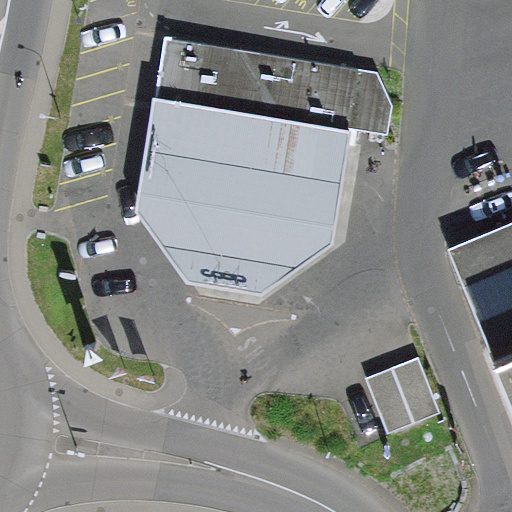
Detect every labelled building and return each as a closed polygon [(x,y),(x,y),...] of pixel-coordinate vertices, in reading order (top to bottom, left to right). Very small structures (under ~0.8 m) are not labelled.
[(378,65),(167,30),(156,93),(388,132),(394,97),(378,65)] [(354,114),(154,81),(135,197),(188,269),(263,282),(336,232),(354,114)] [(511,212),(451,238),(499,355),(511,349),(511,212)] [(511,349),(499,355),(511,385),(511,349)] [(369,373),(391,429),(437,411),(415,355),(369,373)]
